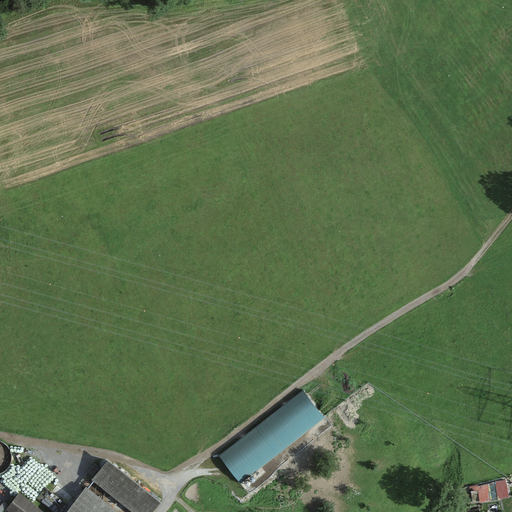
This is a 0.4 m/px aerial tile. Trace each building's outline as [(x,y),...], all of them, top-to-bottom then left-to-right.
[(237,480),(314,421),(295,396),(218,455),(237,480)] [(141,511),(144,511),(157,497),(110,459),(96,476),(141,511)] [(477,484),(480,503),(510,497),(506,478),(477,484)] [(66,511),(116,511),(87,487),(66,511)] [(8,507),(14,511),(48,511),(20,490),(8,507)]
